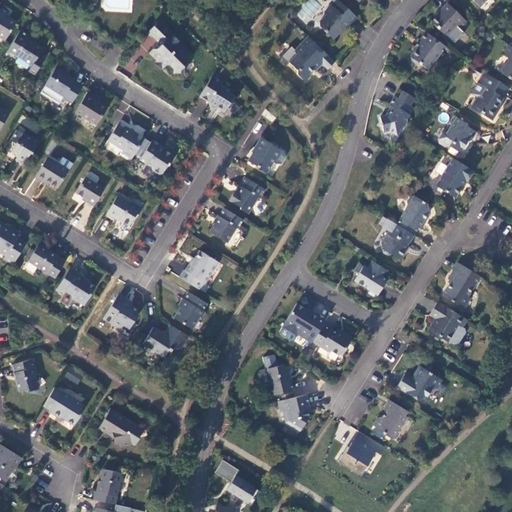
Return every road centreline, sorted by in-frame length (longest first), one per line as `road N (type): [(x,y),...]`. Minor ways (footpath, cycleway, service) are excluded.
road 1 (residential): [(0,191),(142,279),(223,152),(105,76)]
road 2 (residential): [(289,275),(341,190),(381,46),(417,0)]
road 3 (residential): [(190,511),(207,432),(237,356),(289,275)]
road 4 (residential): [(511,154),(387,332)]
road 5 (residential): [(0,425),(77,474),(70,511)]
